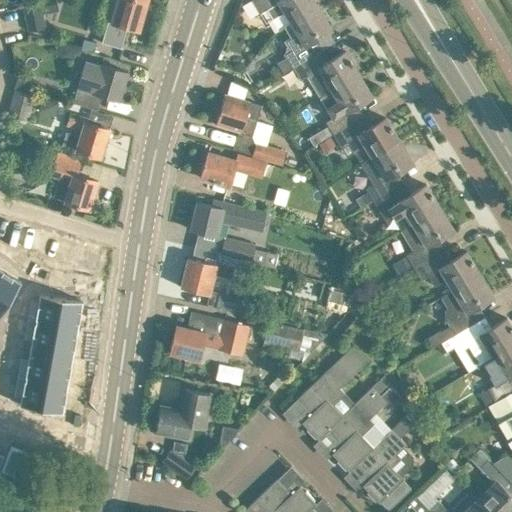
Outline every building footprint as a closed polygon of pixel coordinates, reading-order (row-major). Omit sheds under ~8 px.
[(21,0),(24,8),(29,31),(45,27),(42,14),(47,12),(44,0),(21,0)] [(127,26),(139,30),(147,2),(137,0),(115,0),(104,42),(102,41),(101,42),(123,48),(123,47),(122,46),(127,26)] [(279,28),(318,6),(314,0),(252,0),(259,11),(266,7),(279,28)] [(293,66),(317,52),(310,41),(332,28),(318,6),(279,28),(279,29),(284,27),(290,37),(284,41),(287,46),(285,52),(283,53),(285,57),(277,62),(283,73),(293,66)] [(85,36),(82,47),(94,50),(97,39),(85,36)] [(60,55),(59,56),(77,61),(81,49),(63,44),(60,55)] [(320,96),(359,73),(345,51),(324,64),(317,52),(293,66),(300,78),(307,74),(320,96)] [(77,86),(73,102),(92,108),(97,109),(102,94),(119,99),(127,71),(102,64),(101,65),(86,61),(78,86),(77,86)] [(333,133),(357,119),(351,108),(372,95),(359,73),(320,96),(332,117),(326,121),(333,133)] [(27,120),(34,94),(14,89),(7,115),(27,120)] [(262,104),(244,99),(225,93),(215,124),(238,131),(233,148),(282,165),(287,151),(255,140),(252,135),(262,104)] [(88,122),(89,118),(70,112),(66,124),(82,128),(80,135),(66,131),(63,144),(82,151),(101,156),(109,129),(88,122)] [(372,156),(399,139),(386,117),(364,130),(357,119),(333,133),(340,145),(347,141),(353,151),(365,144),(372,156)] [(332,134),(319,142),(324,150),(337,142),(332,134)] [(373,199),(397,185),(391,175),(412,162),(399,139),(372,156),(378,166),(366,173),(373,183),(366,187),(373,199)] [(60,178),(54,197),(90,208),(98,181),(76,174),(81,159),(59,152),(51,175),(60,178)] [(262,176),(266,162),(251,158),(249,164),(207,152),(199,176),(230,186),(235,169),(247,173),(247,171),(262,176)] [(400,230),(439,206),(426,184),(405,197),(397,185),(373,199),(387,223),(394,218),(400,228),(400,229),(400,230)] [(373,201),(367,192),(359,198),(364,206),(373,201)] [(197,201),(190,229),(216,235),(220,220),(262,230),(267,212),(213,199),(211,205),(197,201)] [(414,267),(438,252),(431,241),(453,228),(439,206),(400,230),(412,250),(406,254),(414,267)] [(251,260),(256,244),(224,236),(220,251),(251,260)] [(452,289),(480,273),(466,251),(445,264),(438,252),(414,267),(422,279),(428,275),(434,286),(446,279),(452,289)] [(213,263),(207,261),(188,257),(181,287),(207,293),(213,271),(229,275),(232,263),(214,258),(213,263)] [(0,268),(0,314),(21,281),(0,268)] [(442,342),(479,319),(472,308),(493,295),(480,273),(452,289),(441,296),(448,308),(444,309),(445,319),(448,325),(437,332),(442,341),(441,341),(442,342)] [(353,292),(331,286),(327,299),(349,306),(353,292)] [(218,292),(214,306),(241,313),(245,299),(218,292)] [(21,357),(14,394),(21,396),(20,404),(62,412),(82,300),(40,293),(38,301),(31,300),(24,337),(31,339),(28,358),(21,357)] [(362,294),(348,310),(356,317),(370,301),(362,294)] [(176,324),(169,352),(189,357),(200,359),(203,344),(234,351),(234,350),(242,353),(249,325),(241,323),(241,322),(238,321),(238,320),(223,317),(191,309),(187,327),(176,324)] [(481,363),(511,344),(511,325),(507,317),(485,330),(479,319),(442,342),(446,350),(459,343),(461,345),(468,341),(474,352),(481,363)] [(269,320),(263,342),(299,351),(299,349),(310,352),(327,334),(304,328),(304,329),(269,320)] [(343,415),(343,414),(332,403),(344,391),(340,387),(368,360),(353,344),(296,399),(305,408),(298,415),(303,421),(302,422),(308,428),(306,429),(315,438),(316,437),(319,439),(327,431),(326,431),(343,415)] [(488,405),(511,391),(511,344),(481,363),(488,376),(493,385),(487,389),(494,400),(487,405),(488,405)] [(374,446),(373,446),(362,434),(374,423),(370,418),(388,401),(372,386),(343,414),(343,415),(326,431),(327,431),(335,439),(327,446),(333,452),(332,453),(338,459),(337,460),(346,469),(347,468),(349,471),(357,463),(357,462),(374,446)] [(155,432),(174,436),(188,438),(190,424),(204,427),(211,393),(184,388),(180,409),(160,405),(155,432)] [(511,391),(488,405),(497,422),(505,418),(511,428),(511,391)] [(408,429),(408,425),(402,418),(373,446),(374,446),(357,462),(357,463),(365,471),(358,478),(363,484),(362,484),(368,490),(367,492),(376,501),(377,499),(379,502),(380,501),(388,510),(411,488),(403,479),(404,478),(401,476),(413,465),(413,456),(404,446),(406,444),(400,437),(408,429)] [(171,450),(163,461),(186,477),(194,466),(183,458),(186,443),(174,440),(172,450),(171,450)] [(490,511),(511,511),(511,481),(480,448),(470,457),(495,481),(478,498),(490,511)] [(305,491),(299,485),(298,486),(293,481),(286,487),(277,478),(242,511),(241,511),(305,511),(307,510),(308,511),(316,503),(314,500),(315,499),(306,490),(305,491)] [(432,511),(429,508),(416,495),(399,511),(432,511)] [(490,511),(478,498),(463,511),(490,511)] [(449,511),(441,503),(438,500),(429,508),(432,511),(449,511)]
